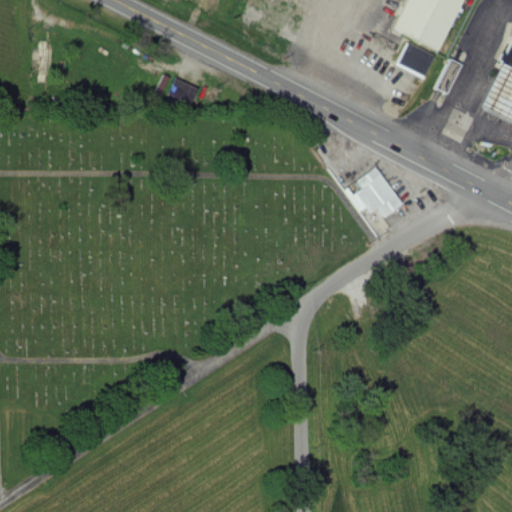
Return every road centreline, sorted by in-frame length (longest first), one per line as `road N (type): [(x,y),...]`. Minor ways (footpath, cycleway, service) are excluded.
road 1 (residential): [(0,504),(511,164)]
road 2 (primary): [(114,0),(511,202)]
road 3 (residential): [(302,511),(297,311)]
